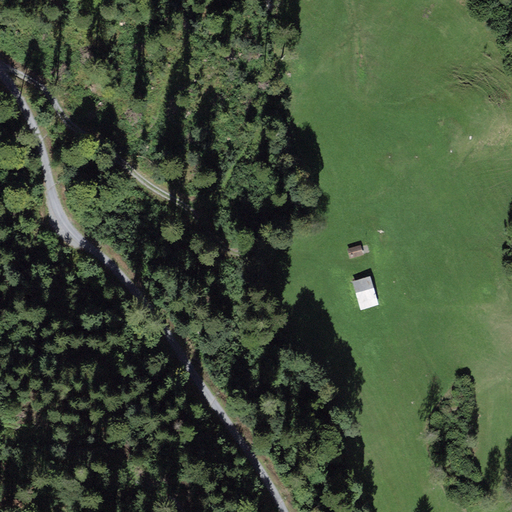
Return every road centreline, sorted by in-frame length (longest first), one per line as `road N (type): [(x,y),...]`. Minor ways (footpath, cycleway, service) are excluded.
road 1 (track): [(0,71),(31,116),(60,218),(135,292),(285,511)]
road 2 (track): [(0,68),(43,88),(100,153),(192,214),(214,241),(277,260)]
